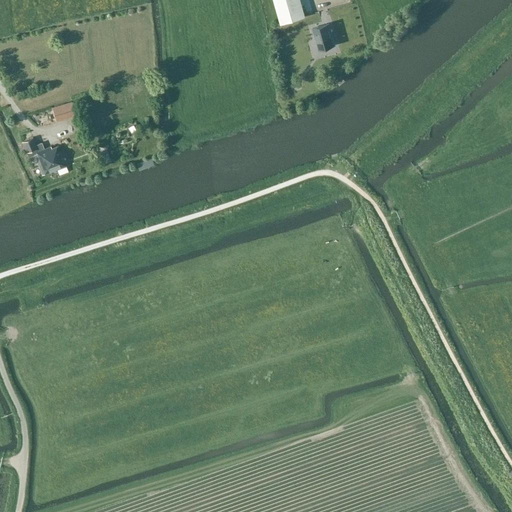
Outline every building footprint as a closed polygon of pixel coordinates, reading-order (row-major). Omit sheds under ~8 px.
[(269,0),(280,24),(305,17),(300,0),(269,0)] [(312,28),(318,50),(335,46),(329,23),(312,28)] [(71,101),(52,107),(56,121),(75,115),(71,101)] [(32,137),(22,141),(28,157),(34,155),(42,175),(67,166),(58,145),(51,148),(49,146),(44,148),(42,142),(35,145),(32,137)] [(104,164),(111,161),(107,150),(100,152),(104,164)]
